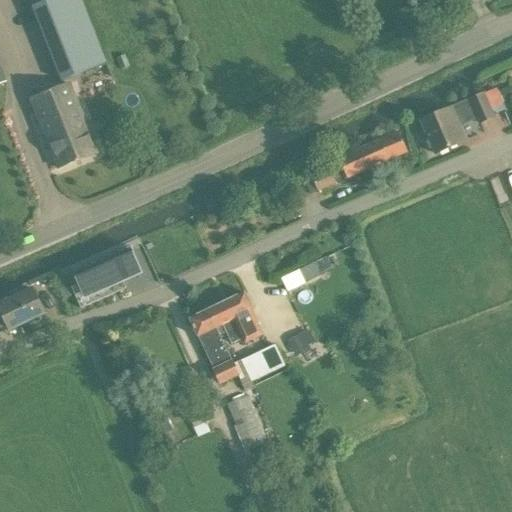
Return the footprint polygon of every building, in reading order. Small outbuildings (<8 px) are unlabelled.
[(107,65),(81,0),(30,0),(63,82),(107,65)] [(125,55),(116,59),(120,69),(129,66),(125,55)] [(57,170),(96,154),(68,85),(30,100),(57,170)] [(511,86),(499,92),(504,102),(511,98),(511,86)] [(497,90),(486,95),(493,107),(503,102),(497,90)] [(478,124),(493,117),(483,95),(468,101),(469,102),(451,110),(451,109),(421,122),(435,155),(462,143),(455,128),(476,118),(478,124)] [(346,179),(406,152),(398,132),(337,159),(346,179)] [(319,191),(340,182),(334,169),(313,178),(319,191)] [(141,274),(130,248),(72,273),(73,275),(79,272),(83,282),(71,288),(80,309),(126,289),(120,277),(137,270),(140,275),(141,274)] [(314,263),(299,270),(305,283),(320,276),(314,263)] [(67,286),(59,290),(64,300),(72,296),(67,286)] [(0,333),(8,330),(9,331),(43,315),(32,290),(0,305),(0,333)] [(224,303),(241,340),(242,339),(244,344),(262,336),(251,312),(252,312),(243,294),(224,303)] [(207,311),(219,337),(222,335),(223,329),(231,345),(241,340),(224,303),(207,311)] [(219,337),(207,311),(188,320),(218,384),(236,375),(218,337),(219,337)] [(308,331),(287,341),(295,357),(311,349),(309,345),(314,343),(308,331)] [(286,369),(275,345),(259,352),(270,376),(286,369)] [(242,360),(254,384),(270,376),(259,352),(242,360)] [(242,360),(233,364),(246,390),(255,386),(254,384),(242,360)] [(226,406),(246,451),(269,441),(249,395),(226,406)] [(321,401),(314,404),(320,416),(327,412),(321,401)] [(188,417),(195,430),(213,421),(207,407),(188,417)] [(165,417),(152,423),(158,434),(170,428),(165,417)]
